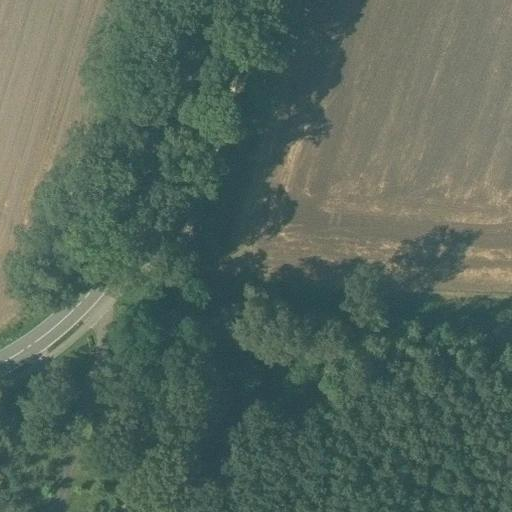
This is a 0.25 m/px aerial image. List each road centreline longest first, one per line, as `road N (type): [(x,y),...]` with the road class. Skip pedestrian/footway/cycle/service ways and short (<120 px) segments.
road 1 (secondary): [(215,0),(160,191),(90,292),(35,345),(0,365)]
road 2 (track): [(319,279),(147,269),(116,258)]
